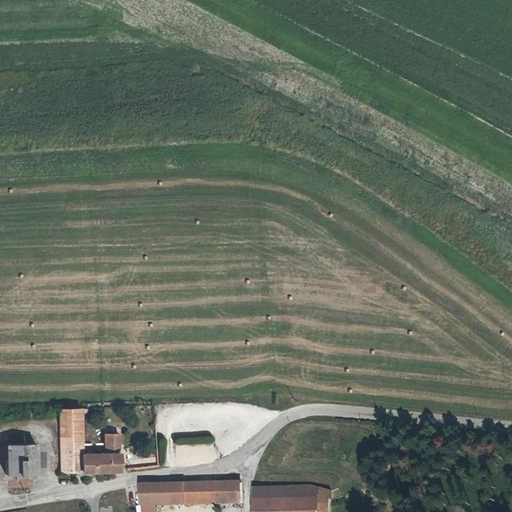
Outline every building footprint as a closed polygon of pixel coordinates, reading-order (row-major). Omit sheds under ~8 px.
[(117,472),(118,435),(102,435),(103,453),(85,453),(86,408),(60,408),(60,473),(117,472)] [(176,443),(212,441),(212,435),(175,437),(176,443)] [(24,481),(24,475),(33,474),(33,443),(6,443),(6,475),(15,475),(15,480),(24,481)] [(242,484),(144,489),(145,511),(156,511),(156,508),(243,504),(242,484)] [(313,494),(281,495),(281,507),(321,507),(321,498),(313,494)] [(281,495),(259,495),(259,507),(281,507),(281,495)]
